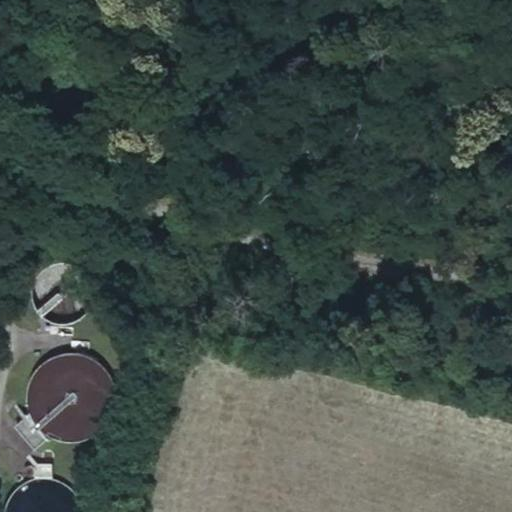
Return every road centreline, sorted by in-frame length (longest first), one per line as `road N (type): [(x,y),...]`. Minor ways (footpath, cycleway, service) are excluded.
road 1 (track): [(0,215),(131,224),(286,248),(511,316)]
road 2 (track): [(511,274),(278,237),(2,158)]
